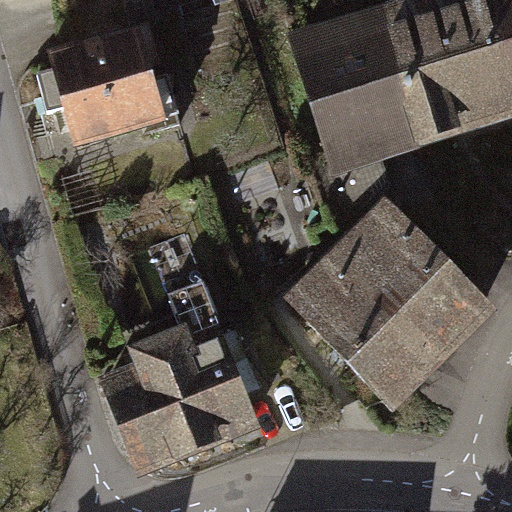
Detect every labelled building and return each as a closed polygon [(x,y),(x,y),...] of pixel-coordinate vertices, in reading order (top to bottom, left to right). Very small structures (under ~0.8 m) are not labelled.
[(511,128),(511,94),(484,0),(427,0),(384,12),(426,153),(511,128)] [(511,0),(484,0),(511,94),(511,0)] [(426,153),(384,12),(293,39),(334,180),(426,153)] [(145,34),(53,60),(79,155),(172,129),(145,34)] [(503,320),(389,203),(328,260),(442,378),(503,320)] [(442,378),(328,260),(284,302),(398,420),(442,378)] [(137,370),(100,385),(141,485),(264,435),(228,347),(200,358),(189,331),(131,355),(137,370)]
